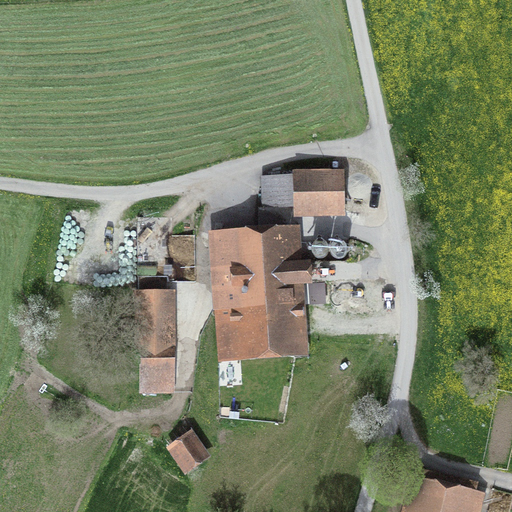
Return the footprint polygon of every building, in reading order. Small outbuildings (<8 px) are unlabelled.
[(268,206),(293,206),(293,176),(268,176),(268,206)] [(341,176),(293,176),(293,206),(293,212),(341,211),(341,176)] [(348,184),(355,218),(375,214),(369,180),(348,184)] [(214,314),(215,333),(216,355),(297,349),(296,303),(288,303),(287,283),(304,283),(303,265),(286,265),(284,229),(214,233),(220,314),(214,314)] [(144,343),(144,334),(170,334),(170,297),(136,297),(136,343),(144,343)] [(199,363),(216,362),(216,355),(215,333),(197,334),(199,363)] [(170,391),(170,334),(144,334),(144,343),(144,372),(138,372),(138,391),(170,391)] [(185,470),(204,456),(189,435),(170,449),(185,470)] [(465,511),(469,497),(472,498),(475,484),(420,472),(418,485),(410,483),(404,511),(409,511),(465,511)]
